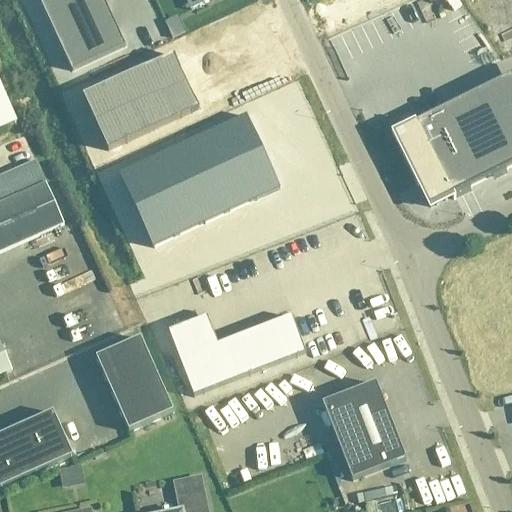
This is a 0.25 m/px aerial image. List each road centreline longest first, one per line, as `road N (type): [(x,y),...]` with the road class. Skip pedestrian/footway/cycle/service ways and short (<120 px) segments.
road 1 (unclassified): [(410,268),(286,0)]
road 2 (unclassified): [(410,268),(500,511)]
